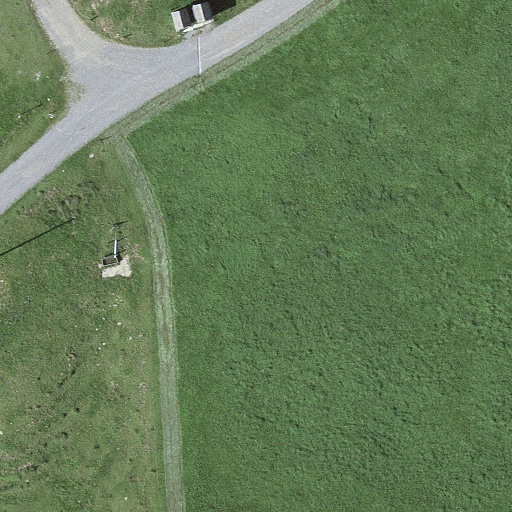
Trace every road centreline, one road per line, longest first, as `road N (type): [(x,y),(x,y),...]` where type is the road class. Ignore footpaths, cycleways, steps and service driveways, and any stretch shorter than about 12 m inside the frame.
road 1 (track): [(0,193),(69,131),(293,0)]
road 2 (track): [(121,100),(86,64),(56,0)]
